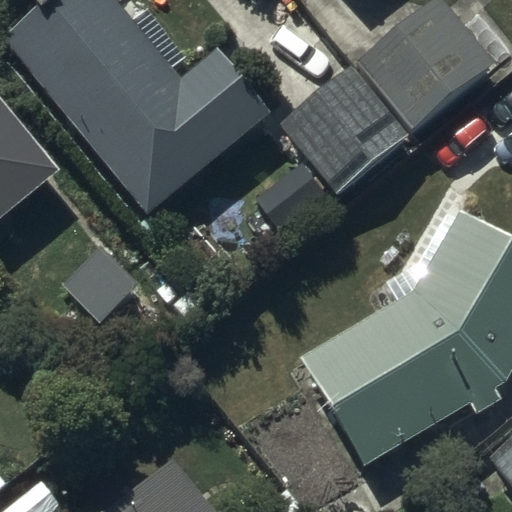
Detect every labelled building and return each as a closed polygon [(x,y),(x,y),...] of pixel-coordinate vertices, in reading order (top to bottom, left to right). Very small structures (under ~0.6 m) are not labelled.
[(131,33),(105,0),(68,0),(6,51),(147,227),(271,128),(218,62),(182,90),(174,80),(187,70),(147,21),(131,33)] [(441,9),(359,74),(413,142),(495,77),(441,9)] [(407,148),(352,79),(281,141),(339,207),(407,148)] [(0,233),(61,183),(0,109),(0,233)] [(274,226),(233,176),(191,210),(232,260),(274,226)] [(511,384),(511,254),(460,224),(415,304),(304,370),(367,475),(469,414),(476,424),(498,411),(493,402),(508,393),(511,384)] [(139,299),(102,264),(65,301),(101,337),(139,299)] [(511,452),(490,471),(511,496),(511,452)] [(201,511),(174,478),(131,511),(201,511)]
